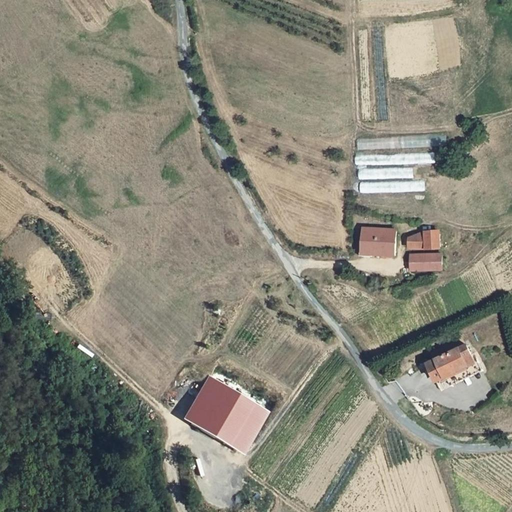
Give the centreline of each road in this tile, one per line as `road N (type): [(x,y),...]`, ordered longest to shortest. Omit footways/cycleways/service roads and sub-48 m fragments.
road 1 (unclassified): [(178,0),(187,74),(228,167),(376,386),(425,435),(459,447),(511,445)]
road 2 (track): [(54,313),(179,427)]
road 3 (track): [(343,337),(235,464)]
